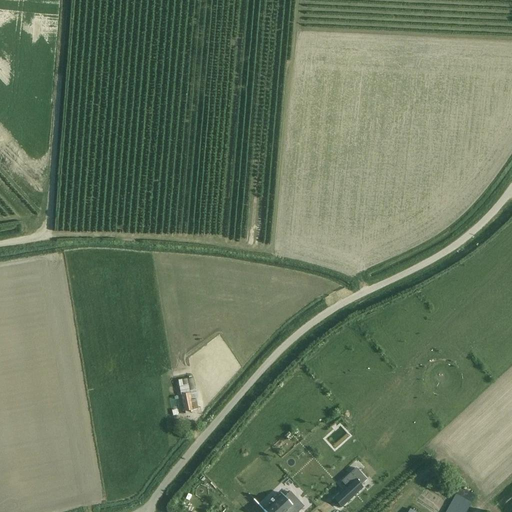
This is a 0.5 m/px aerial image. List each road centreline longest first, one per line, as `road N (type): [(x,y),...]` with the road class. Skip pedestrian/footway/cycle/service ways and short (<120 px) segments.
road 1 (unclassified): [(147,511),(281,347),(329,312),(473,235),(511,190)]
road 2 (track): [(51,230),(69,0)]
